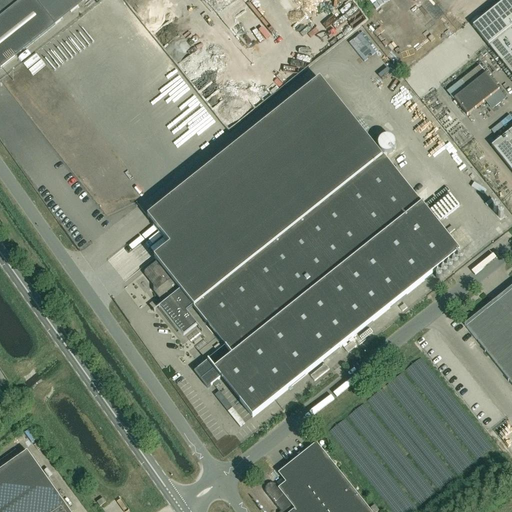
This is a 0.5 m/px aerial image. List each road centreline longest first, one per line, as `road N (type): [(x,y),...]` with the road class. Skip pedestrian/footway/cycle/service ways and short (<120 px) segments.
road 1 (unclassified): [(220,480),(0,170)]
road 2 (unclassified): [(220,480),(511,239)]
road 3 (tertiary): [(179,507),(0,252)]
